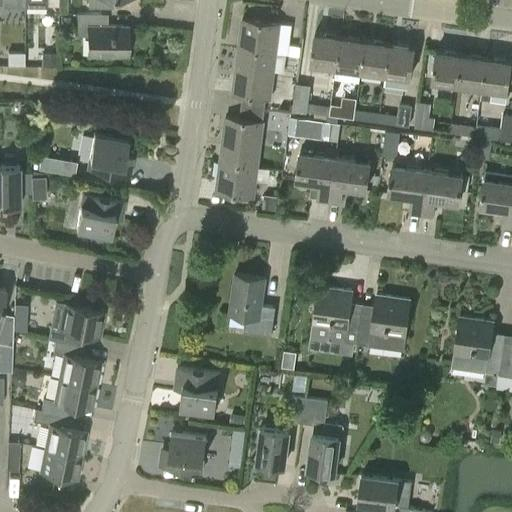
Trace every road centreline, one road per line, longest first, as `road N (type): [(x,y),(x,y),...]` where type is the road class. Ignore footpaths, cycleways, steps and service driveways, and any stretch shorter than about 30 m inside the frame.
road 1 (residential): [(511,265),(179,219)]
road 2 (residential): [(179,219),(210,0)]
road 3 (residential): [(112,484),(158,272)]
road 4 (residential): [(158,272),(0,245)]
road 5 (residential): [(250,504),(112,484)]
